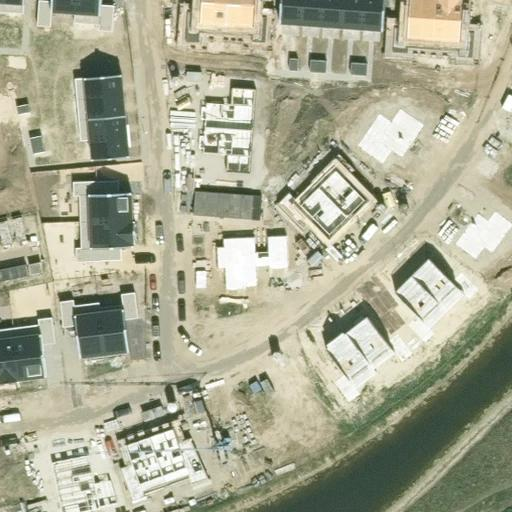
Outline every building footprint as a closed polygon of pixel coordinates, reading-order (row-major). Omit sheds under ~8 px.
[(4,0),(3,13),(24,15),(25,0),(4,0)] [(39,1),(38,27),(51,27),(52,12),(75,14),(76,14),(77,0),(52,0),(52,2),(39,1)] [(75,14),(75,24),(99,25),(99,31),(113,32),(115,6),(102,5),(102,0),(77,0),(76,14),(75,14)] [(188,11),(185,42),(200,43),(200,33),(226,34),(228,0),(201,0),(200,12),(188,11)] [(228,0),(226,34),(252,36),(252,42),(266,43),(268,17),(255,16),(256,0),(228,0)] [(281,0),(280,24),(301,25),(302,0),(281,0)] [(302,0),(301,25),(321,26),(323,0),(302,0)] [(323,0),(321,26),(342,28),(343,0),(323,0)] [(343,0),(342,28),(362,29),(364,0),(343,0)] [(364,0),(362,29),(383,31),(385,0),(364,0)] [(395,27),(393,52),(407,53),(407,48),(433,49),(436,0),(409,0),(407,28),(395,27)] [(436,0),(433,49),(459,51),(459,57),(473,58),(474,33),(462,32),(463,0),(436,0)] [(117,33),(116,47),(130,48),(128,33),(117,33)] [(2,36),(1,48),(9,49),(10,37),(2,36)] [(16,55),(15,64),(27,65),(28,56),(16,55)] [(290,59),(289,71),(298,72),(298,59),(290,59)] [(311,60),(310,72),(318,73),(319,61),(311,60)] [(319,61),(318,73),(326,74),(327,62),(319,61)] [(351,63),(351,75),(359,76),(360,64),(351,63)] [(360,64),(359,76),(367,77),(368,64),(360,64)] [(122,75),(75,79),(77,100),(124,96),(122,75)] [(202,107),(201,121),(205,121),(204,129),(253,132),(256,90),(232,88),(231,104),(206,103),(206,107),(202,107)] [(27,96),(15,98),(17,106),(29,105),(27,96)] [(124,96),(77,100),(79,120),(126,116),(124,96)] [(9,100),(0,101),(0,109),(11,108),(9,100)] [(29,105),(17,106),(19,114),(30,112),(29,105)] [(11,108),(0,109),(0,115),(1,118),(12,115),(11,108)] [(379,113),(356,147),(383,166),(392,153),(402,160),(426,125),(400,108),(391,121),(379,113)] [(126,116),(79,120),(81,141),(91,141),(90,140),(128,136),(126,116)] [(200,136),(199,149),(203,150),(203,154),(228,156),(227,172),(251,174),(253,132),(204,129),(204,136),(200,136)] [(42,136),(30,138),(32,145),(44,144),(42,136)] [(128,136),(90,140),(91,141),(92,161),(130,157),(128,136)] [(44,144),(32,145),(33,154),(45,152),(44,144)] [(339,154),(311,181),(318,188),(348,218),(356,210),(358,213),(367,204),(365,202),(366,200),(346,180),(356,171),(339,154)] [(511,166),(505,162),(488,185),(511,203),(511,166)] [(99,181),(74,182),(74,197),(80,196),(81,222),(133,220),(132,193),(120,193),(100,194),(99,181)] [(289,192),(277,204),(304,231),(315,221),(330,236),(348,218),(318,188),(311,181),(311,182),(318,189),(301,205),(289,192)] [(256,196),(196,191),(194,215),(254,220),(256,196)] [(478,212),(454,245),(476,261),(485,249),(492,255),(511,228),(511,223),(495,210),(488,220),(478,212)] [(82,248),(76,248),(77,263),(102,262),(102,249),(122,248),(134,248),(134,244),(137,244),(136,221),(133,222),(133,220),(81,222),(82,248)] [(224,247),(217,247),(218,269),(225,268),(226,290),(242,290),(242,291),(247,291),(247,287),(258,287),(257,267),(269,266),(269,269),(289,268),(287,236),(267,236),(268,251),(256,252),(255,237),(223,239),(224,247)] [(429,258),(411,275),(448,312),(465,296),(469,300),(479,290),(461,272),(452,281),(429,258)] [(411,275),(394,292),(416,316),(407,325),(425,343),(435,333),(431,329),(448,312),(411,275)] [(100,308),(99,308),(105,355),(130,352),(126,320),(139,318),(135,293),(122,295),(123,305),(100,308)] [(74,300),(60,302),(64,328),(76,326),(80,358),(90,357),(91,361),(103,359),(103,355),(105,355),(99,308),(100,308),(100,303),(75,306),(74,300)] [(354,326),(346,332),(378,374),(378,373),(376,370),(396,354),(402,362),(413,354),(397,334),(387,341),(368,316),(364,318),(362,315),(352,323),(354,326)] [(39,325),(14,329),(20,380),(47,377),(43,345),(56,343),(53,318),(39,320),(39,325)] [(0,385),(19,383),(19,381),(20,380),(14,329),(0,330),(0,385)] [(327,346),(324,349),(344,375),(334,382),(349,403),(360,394),(357,390),(378,374),(346,332),(345,333),(343,331),(326,345),(327,346)] [(290,370),(263,386),(287,427),(300,419),(305,429),(331,414),(313,384),(302,390),(290,370)] [(223,436),(207,443),(219,469),(260,450),(237,400),(212,412),(223,436)] [(174,428),(149,437),(167,484),(190,476),(193,485),(208,479),(190,439),(179,443),(174,428)] [(132,465),(120,469),(133,504),(146,499),(144,493),(167,484),(149,437),(146,438),(144,434),(127,441),(129,444),(125,446),(132,465)] [(90,454),(51,462),(61,511),(88,511),(102,509),(101,508),(119,504),(112,479),(96,483),(90,454)]
